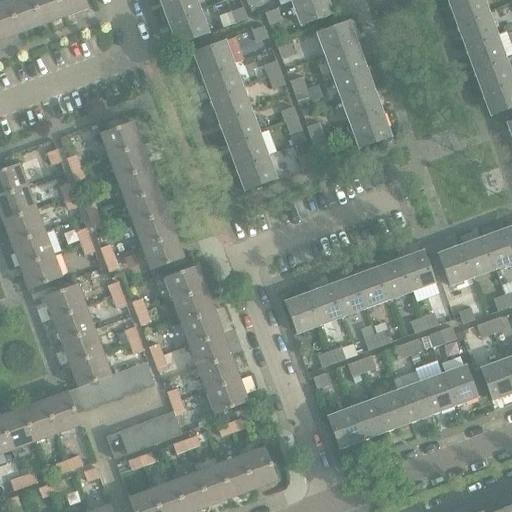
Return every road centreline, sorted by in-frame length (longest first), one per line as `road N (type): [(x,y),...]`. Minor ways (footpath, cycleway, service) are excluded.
road 1 (residential): [(333,504),(241,257),(397,197)]
road 2 (residential): [(333,504),(511,436)]
